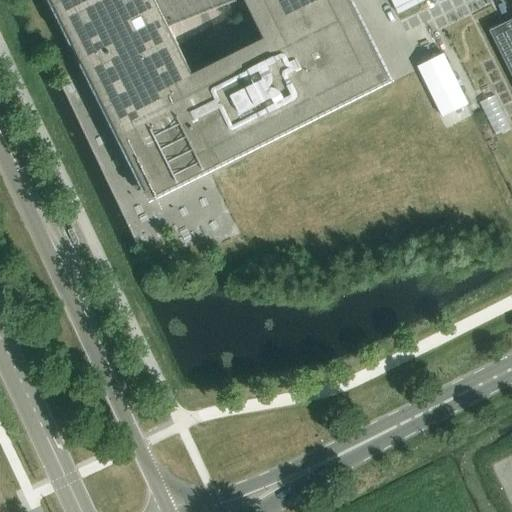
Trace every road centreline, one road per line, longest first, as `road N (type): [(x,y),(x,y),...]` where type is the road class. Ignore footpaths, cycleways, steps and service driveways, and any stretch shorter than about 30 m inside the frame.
road 1 (primary): [(168,511),(0,154)]
road 2 (secondary): [(217,511),(511,371)]
road 3 (primary): [(0,351),(79,511)]
